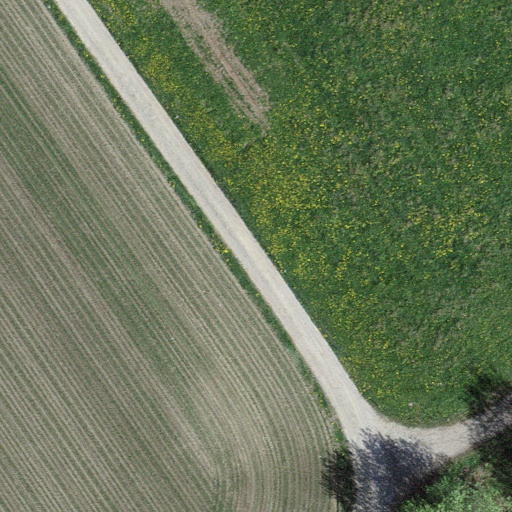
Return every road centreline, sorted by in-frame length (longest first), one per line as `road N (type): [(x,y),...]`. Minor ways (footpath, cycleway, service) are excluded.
road 1 (track): [(368,511),(364,435),(326,364),(70,0)]
road 2 (track): [(372,493),(511,430)]
